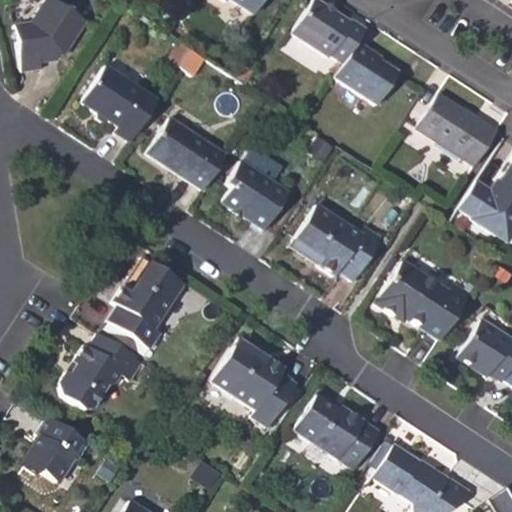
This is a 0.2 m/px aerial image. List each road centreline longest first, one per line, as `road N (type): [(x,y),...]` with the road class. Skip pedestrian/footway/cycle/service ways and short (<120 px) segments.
road 1 (residential): [(0,114),(304,313),(361,378),(511,483)]
road 2 (residential): [(403,27),(511,93)]
